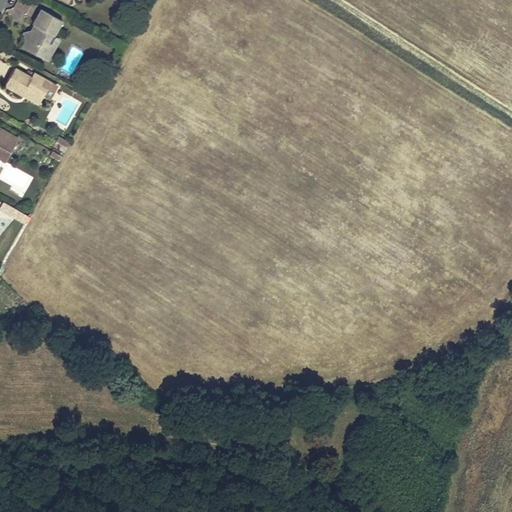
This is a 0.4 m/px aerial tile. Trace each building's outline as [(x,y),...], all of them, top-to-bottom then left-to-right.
[(54,31),(61,17),(40,6),(32,20),(34,21),(38,22),(35,27),(31,26),(24,28),(25,33),(28,47),(34,50),(51,46),(49,39),(54,31)] [(49,58),(61,35),(54,31),(49,39),(51,46),(34,50),(49,58)] [(28,47),(25,33),(20,43),(28,47)] [(32,74),(14,64),(5,83),(22,93),(25,88),(42,98),(45,92),(51,80),(34,70),(32,74)] [(57,83),(51,80),(45,92),(51,95),(57,83)] [(42,98),(25,88),(22,93),(38,103),(42,98)] [(0,157),(4,160),(9,150),(15,152),(21,139),(0,127),(0,157)] [(59,135),(55,142),(65,148),(69,140),(59,135)] [(9,163),(15,152),(9,150),(4,160),(9,163)] [(61,155),(52,150),(49,155),(58,160),(61,155)]
